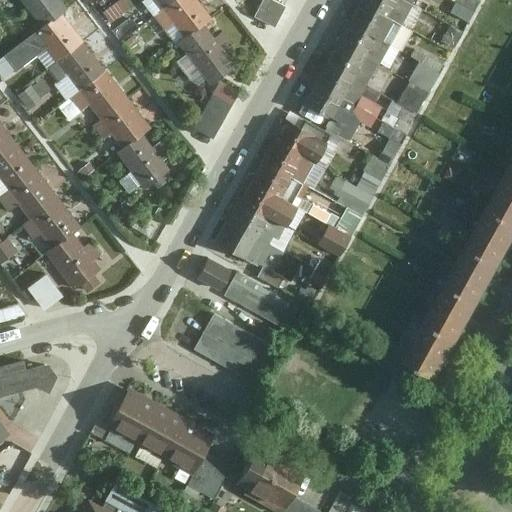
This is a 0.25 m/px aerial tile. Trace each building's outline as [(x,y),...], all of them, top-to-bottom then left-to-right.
[(18,0),(43,30),(62,16),(69,10),(60,0),(18,0)] [(115,20),(130,4),(124,0),(120,0),(108,14),(115,20)] [(179,0),(141,0),(144,3),(148,0),(152,0),(163,13),(179,0)] [(215,20),(198,0),(179,0),(163,13),(155,18),(166,31),(175,25),(187,40),(206,26),(215,20)] [(288,9),(268,0),(266,0),(257,19),(278,29),(288,9)] [(399,25),(410,5),(401,0),(355,0),(355,1),(399,25)] [(457,0),(458,0),(453,13),(476,23),(485,0),(457,0)] [(387,46),(399,25),(355,1),(344,22),(387,46)] [(84,43),(62,16),(43,30),(5,58),(18,74),(48,51),(58,64),(84,43)] [(376,66),(387,46),(344,22),(332,42),(376,66)] [(216,39),(206,26),(187,40),(180,45),(208,81),(233,60),(227,54),(236,46),(224,33),(216,39)] [(365,86),(376,66),(332,42),(321,62),(365,86)] [(108,73),(84,43),(58,64),(50,70),(60,84),(69,78),(81,94),(108,73)] [(362,234),(440,64),(420,55),(385,131),(394,135),(384,156),(375,152),(360,185),(346,179),(338,196),(351,202),(341,224),(362,234)] [(354,107),(365,86),(321,62),(310,83),(354,107)] [(129,99),(108,73),(81,94),(71,100),(82,113),(90,107),(101,121),(129,99)] [(216,141),(242,95),(222,83),(196,129),(216,141)] [(342,127),(354,107),(310,83),(298,103),(342,127)] [(152,129),(129,99),(101,121),(93,127),(105,141),(113,136),(124,150),(143,136),(152,129)] [(289,116),(277,138),(317,161),(329,139),(289,116)] [(0,154),(16,143),(0,122),(0,154)] [(154,150),(143,136),(124,150),(117,155),(148,192),(171,172),(164,164),(172,156),(162,143),(154,150)] [(277,138),(264,159),(305,182),(317,161),(277,138)] [(16,143),(0,154),(0,179),(10,193),(38,171),(16,143)] [(264,159),(252,181),(292,204),(305,182),(264,159)] [(486,205),(511,219),(511,169),(507,167),(486,205)] [(19,208),(30,222),(59,198),(38,171),(10,193),(0,199),(0,202),(10,214),(19,208)] [(252,181),(240,202),(280,225),(292,204),(252,181)] [(59,198),(30,222),(23,228),(34,242),(41,237),(53,251),(74,236),(82,229),(59,198)] [(240,202),(227,224),(268,247),(280,225),(240,202)] [(501,261),(511,241),(511,219),(486,205),(465,242),(501,261)] [(333,223),(322,243),(345,256),(356,235),(333,223)] [(227,224),(215,245),(255,268),(268,247),(227,224)] [(21,251),(10,235),(5,238),(0,231),(0,260),(3,264),(21,251)] [(74,236),(53,251),(46,257),(75,292),(102,272),(95,262),(102,255),(92,243),(85,248),(74,236)] [(480,300),(501,261),(465,242),(444,281),(480,300)] [(205,257),(195,278),(218,290),(228,269),(205,257)] [(30,286),(48,309),(67,295),(50,272),(30,286)] [(458,338),(480,300),(444,281),(424,318),(458,338)] [(216,313),(197,350),(259,380),(277,343),(216,313)] [(438,374),(458,338),(424,318),(403,355),(438,374)] [(25,358),(0,364),(0,395),(37,385),(49,391),(58,374),(49,362),(27,367),(25,358)] [(106,427),(133,442),(157,401),(128,386),(106,427)] [(185,417),(157,401),(133,442),(162,458),(185,417)] [(185,417),(162,458),(189,472),(211,431),(185,417)] [(0,437),(9,431),(0,419),(0,437)] [(317,511),(320,508),(297,496),(310,472),(261,448),(242,482),(254,488),(250,497),(279,511),(317,511)] [(100,505),(86,498),(78,511),(167,511),(168,511),(112,482),(100,505)]
